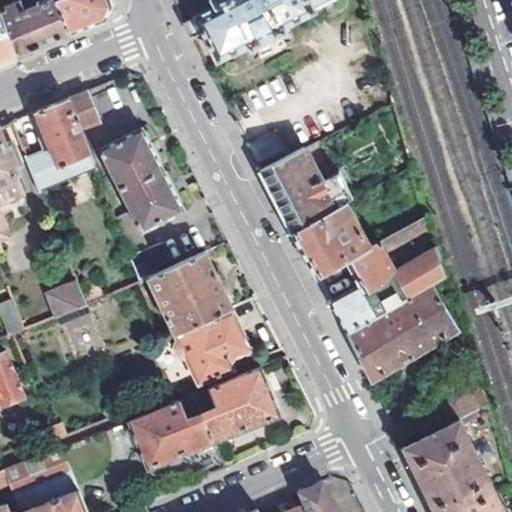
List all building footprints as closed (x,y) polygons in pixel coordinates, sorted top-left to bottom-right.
[(20,0),(9,4),(0,7),(0,12),(14,56),(61,37),(69,34),(55,0),(53,0),(45,4),(43,0),(41,0),(38,1),(39,5),(24,12),(20,0)] [(55,0),(69,34),(105,19),(111,4),(109,0),(55,0)] [(211,0),(214,5),(183,21),(188,29),(192,38),(202,33),(217,62),(250,45),(253,50),(286,32),(283,28),(318,11),(316,8),(331,0),(211,0)] [(0,62),(14,56),(0,12),(0,62)] [(84,91),(68,98),(80,129),(96,121),(84,91)] [(80,129),(68,98),(36,111),(46,135),(38,138),(43,149),(26,156),(40,187),(95,165),(80,129)] [(141,230),(182,209),(141,126),(99,147),(141,230)] [(247,144),(257,164),(286,148),(276,129),(247,144)] [(6,148),(0,134),(0,249),(3,248),(0,240),(0,236),(9,233),(0,210),(0,196),(22,188),(11,161),(14,160),(8,147),(6,148)] [(293,232),(344,203),(343,201),(334,206),(305,147),(260,170),(287,220),(293,232)] [(316,277),(344,261),(370,245),(345,202),(344,203),(293,232),(305,255),(316,277)] [(329,301),(346,333),(385,309),(430,282),(446,273),(436,242),(393,268),(381,250),(429,220),(427,212),(370,245),(344,261),(350,271),(355,279),(357,284),(329,301)] [(148,274),(172,265),(162,239),(131,252),(141,278),(148,274)] [(174,330),(230,306),(205,251),(172,265),(148,274),(174,330)] [(57,313),(86,300),(77,278),(72,280),(71,278),(46,288),(57,313)] [(430,282),(385,309),(400,336),(405,332),(417,353),(457,328),(430,282)] [(24,326),(12,296),(0,300),(0,318),(6,334),(10,332),(24,326)] [(186,356),(198,383),(233,368),(230,360),(251,351),(230,306),(174,330),(176,334),(172,344),(176,353),(186,356)] [(346,333),(370,382),(417,353),(405,332),(400,336),(385,309),(346,333)] [(90,315),(66,319),(71,351),(95,347),(90,315)] [(0,352),(0,400),(1,400),(2,403),(20,396),(2,352),(0,352)] [(260,365),(210,386),(217,402),(215,410),(204,414),(215,441),(280,413),(260,365)] [(434,399),(441,413),(470,397),(463,384),(434,399)] [(441,413),(448,426),(460,420),(477,411),(470,397),(441,413)] [(177,399),(127,420),(148,468),(215,441),(204,414),(192,419),(183,415),(177,399)] [(506,511),(460,420),(448,426),(404,450),(434,511),(506,511)] [(63,426),(50,431),(54,441),(67,436),(63,426)] [(7,511),(5,506),(0,507),(0,511),(86,511),(61,447),(0,471),(0,489),(11,485),(21,511),(7,511)] [(335,511),(321,481),(299,491),(304,505),(307,511),(335,511)]
